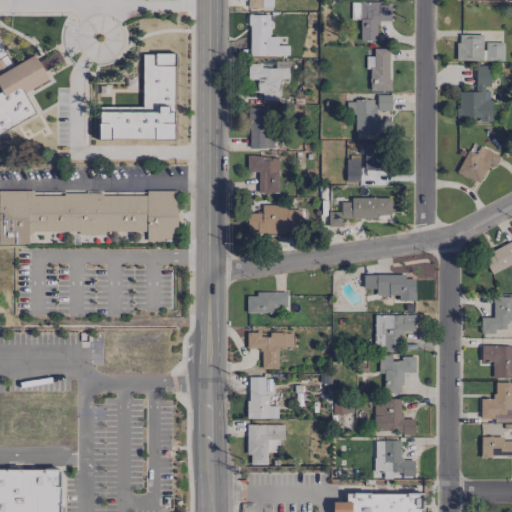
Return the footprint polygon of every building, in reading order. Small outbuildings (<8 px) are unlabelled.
[(248,0),(248,7),(273,8),(273,0),(248,0)] [(376,41),(376,21),(391,21),(390,3),(358,3),(359,41),(376,41)] [(288,55),(288,46),(277,46),(277,37),(268,37),(268,15),(249,15),(249,55),(288,55)] [(459,34),(459,42),(456,42),(456,61),(483,61),(483,34),(459,34)] [(504,43),(504,61),(485,61),(485,42),(504,43)] [(0,133),(36,116),(25,92),(49,81),(36,55),(12,67),(0,43),(0,83),(4,92),(0,94),(0,133)] [(390,48),(374,48),(373,67),(370,67),(370,90),(390,91),(390,48)] [(49,55),(50,64),(62,64),(61,54),(49,55)] [(174,139),(174,54),(143,54),(143,107),(100,107),(100,139),(174,139)] [(247,64),(246,93),(262,94),(261,100),(278,101),(279,79),(288,79),(289,69),(261,68),(261,64),(247,64)] [(476,65),(476,91),(458,91),(458,107),(456,107),(456,118),(479,118),(479,122),(493,122),(492,100),(490,100),(490,91),(484,91),(485,87),(490,87),(491,66),(476,65)] [(391,95),(373,95),(373,99),(355,99),(355,133),(374,133),(374,137),(391,136),(391,121),(376,121),(376,111),(391,111),(391,95)] [(272,148),(272,108),(249,107),(248,148),(272,148)] [(383,170),(384,145),(364,144),(363,169),(383,170)] [(480,146),(500,156),(495,167),(490,164),(479,184),(466,177),(465,178),(456,173),(468,149),(476,153),(480,146)] [(257,193),(278,192),(278,156),(246,157),(246,171),(257,171),(257,193)] [(359,159),(345,159),(346,182),(359,182),(359,159)] [(0,244),(28,245),(28,232),(78,232),(77,235),(103,235),(103,232),(131,232),(131,231),(146,231),(146,241),(164,241),(164,242),(169,242),(177,242),(177,190),(145,190),(145,196),(102,196),(102,193),(63,193),(63,196),(33,196),(33,191),(0,191),(0,244)] [(328,227),(343,226),(343,219),(377,218),(377,214),(391,214),(390,197),(350,198),(350,201),(340,201),(341,211),(328,212),(328,227)] [(286,234),(286,228),(299,228),(300,207),(261,206),(261,213),(247,213),(247,230),(255,230),(255,233),(286,234)] [(493,255),(491,252),(511,240),(511,264),(492,275),(484,259),(493,255)] [(405,274),(405,279),(415,279),(415,302),(399,301),(399,296),(379,296),(379,294),(377,294),(376,290),(363,290),(363,275),(376,275),(376,274),(405,274)] [(287,292),(287,308),(274,308),(274,314),(247,314),(247,296),(257,296),(257,292),(287,292)] [(481,317),(481,334),(495,335),(495,330),(506,330),(506,324),(508,324),(508,321),(511,321),(511,297),(494,297),(493,317),(481,317)] [(414,315),(415,331),(403,331),(403,333),(401,333),(401,351),(374,350),(374,334),(375,334),(374,315),(392,315),(393,315),(414,315)] [(247,332),(248,350),(259,349),(259,353),(261,353),(262,370),(278,370),(278,349),(292,348),(292,333),(286,333),(286,332),(247,332)] [(511,346),(481,345),(481,363),(492,363),(492,378),(511,379),(511,346)] [(415,357),(415,373),(405,373),(405,372),(403,372),(403,385),(400,385),(400,394),(384,394),(384,374),(379,374),(379,354),(392,354),(392,361),(402,360),(402,356),(415,357)] [(249,377),(265,377),(265,395),(268,395),(268,406),(277,406),(277,419),(268,418),(268,419),(251,420),(251,418),(247,418),(247,401),(249,401),(249,377)] [(495,382),(511,382),(511,422),(494,423),(494,419),(481,419),(481,399),(493,399),(492,394),(495,394),(495,382)] [(401,399),(400,416),(403,416),(403,419),(414,419),(415,434),(402,434),(402,432),(396,433),(396,430),(373,431),(374,398),(401,399)] [(352,402),(333,403),(333,413),(352,412),(352,402)] [(284,425),(284,440),(280,440),(279,452),(267,452),(267,465),(250,465),(251,454),(246,454),(247,424),(284,425)] [(481,437),(503,437),(503,441),(511,441),(511,457),(491,457),(491,459),(481,459),(481,437)] [(400,440),(400,457),(403,458),(403,460),(415,461),(415,476),(402,477),(402,473),(392,473),(392,478),(383,478),(383,471),(374,472),(374,458),(375,458),(375,441),(384,441),(384,440),(400,440)] [(0,511),(0,468),(63,468),(63,511),(0,511)] [(345,492),(345,500),(333,500),(333,511),(422,511),(423,493),(345,492)]
